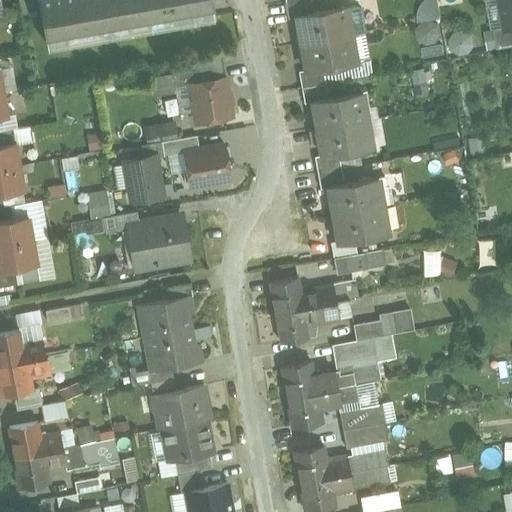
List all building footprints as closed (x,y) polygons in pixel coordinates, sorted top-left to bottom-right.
[(40,0),(49,43),(215,13),(213,0),(40,0)] [(311,0),(286,0),(289,16),(297,15),(297,13),(313,10),(311,0)] [(436,19),(434,0),(412,0),(415,41),(438,39),(436,19)] [(511,0),(502,0),(507,25),(508,26),(511,25),(511,0)] [(357,3),(347,5),(347,6),(340,7),(344,32),(351,31),(351,32),(352,33),(366,30),(362,7),(357,3)] [(313,10),(297,13),(297,15),(301,32),(302,32),(304,39),(302,40),(302,41),(351,32),(351,31),(344,32),(340,7),(347,6),(347,5),(346,5),(313,10)] [(511,25),(508,26),(507,25),(496,27),(499,47),(511,44),(511,25)] [(463,27),(443,35),(452,55),(472,47),(463,27)] [(351,32),(302,41),(302,42),(304,42),(306,50),(304,50),(307,68),(307,69),(324,66),(356,60),(356,58),(350,60),(345,34),(352,33),(351,32)] [(324,66),(307,69),(307,68),(299,69),(302,85),(326,81),(324,66)] [(201,67),(174,72),(176,85),(191,83),(191,82),(204,79),(201,67)] [(204,79),(191,82),(191,83),(198,120),(232,114),(230,102),(233,101),(230,88),(228,89),(225,76),(204,79)] [(326,81),(302,85),(305,101),(314,100),(314,99),(329,96),(326,81)] [(4,90),(0,90),(0,115),(8,114),(4,90)] [(329,96),(314,99),(314,100),(317,113),(318,113),(320,125),(319,125),(319,127),(367,118),(367,116),(361,117),(356,92),(363,91),(362,90),(329,96)] [(367,118),(319,127),(319,128),(321,127),(323,138),(321,139),(324,153),(324,154),(339,151),(372,146),(372,144),(366,145),(362,120),(368,119),(367,118)] [(198,133),(163,140),(165,154),(185,151),(185,150),(201,147),(198,133)] [(0,141),(0,167),(20,164),(16,139),(0,141)] [(201,147),(185,150),(185,151),(188,166),(184,170),(185,177),(190,180),(191,183),(232,176),(226,143),(201,147)] [(339,151),(324,154),(324,153),(315,154),(318,171),(342,167),(339,151)] [(157,153),(125,159),(132,198),(164,192),(157,153)] [(20,164),(0,167),(0,191),(3,191),(25,187),(20,164)] [(342,167),(318,171),(321,187),(329,185),(329,184),(345,181),(342,167)] [(345,181),(329,184),(329,185),(332,200),(334,199),(336,210),(334,211),(334,212),(383,204),(382,202),(377,203),(372,178),(378,177),(378,176),(345,181)] [(66,184),(50,187),(51,196),(67,194),(66,184)] [(102,189),(82,191),(84,215),(104,213),(102,189)] [(5,204),(0,205),(0,218),(15,216),(13,203),(5,204)] [(383,204),(334,212),(334,213),(336,213),(338,225),(336,225),(339,239),(339,240),(355,237),(388,232),(387,230),(382,231),(377,206),(383,205),(383,204)] [(138,210),(104,216),(107,232),(133,227),(133,223),(140,221),(138,210)] [(15,216),(0,218),(0,243),(34,238),(30,214),(15,216)] [(140,221),(133,223),(133,227),(140,266),(188,258),(180,214),(140,221)] [(84,230),(99,231),(100,217),(85,216),(84,230)] [(355,237),(339,240),(339,239),(331,240),(334,256),(358,252),(355,237)] [(34,238),(0,243),(0,267),(15,265),(38,261),(34,238)] [(419,249),(419,275),(436,275),(436,249),(419,249)] [(0,285),(18,282),(15,265),(0,267),(0,285)] [(299,274),(270,279),(276,310),(335,299),(332,282),(301,288),(299,274)] [(191,282),(168,286),(169,296),(189,293),(189,294),(193,293),(191,282)] [(169,296),(141,301),(147,335),(191,326),(188,311),(192,310),(189,294),(189,293),(169,296)] [(335,299),(276,310),(281,340),(310,335),(307,321),(351,313),(348,297),(335,299)] [(70,303),(47,307),(49,319),(73,316),(70,303)] [(381,318),(353,323),(356,339),(374,336),(384,334),(381,318)] [(191,326),(147,335),(153,367),(153,368),(173,364),(202,359),(199,342),(194,343),(191,326)] [(21,328),(0,331),(0,362),(26,357),(23,341),(21,328)] [(356,339),(333,343),(336,360),(377,352),(374,336),(356,339)] [(44,338),(23,341),(26,357),(47,353),(44,338)] [(311,359),(282,365),(288,395),(355,383),(385,377),(382,359),(378,359),(377,352),(336,360),(338,369),(313,373),(311,359)] [(47,353),(26,357),(29,373),(50,369),(47,353)] [(26,357),(0,362),(0,369),(4,392),(32,387),(29,373),(26,357)] [(173,364),(153,368),(153,367),(150,367),(152,381),(175,376),(173,364)] [(175,376),(152,381),(154,392),(178,388),(175,376)] [(178,388),(154,392),(160,427),(211,417),(205,382),(178,388)] [(355,383),(288,395),(293,425),(322,420),(319,407),(358,400),(355,383)] [(12,392),(15,405),(31,402),(29,389),(12,392)] [(67,400),(43,404),(46,419),(70,415),(67,400)] [(383,403),(341,411),(344,428),(386,421),(383,403)] [(211,417),(160,427),(163,427),(169,458),(175,457),(210,450),(214,449),(208,418),(211,418),(211,417)] [(38,420),(10,425),(15,455),(43,449),(40,434),(38,420)] [(386,421),(344,428),(348,446),(389,439),(386,421)] [(61,430),(40,434),(43,449),(64,445),(61,430)] [(114,436),(97,439),(99,453),(117,450),(114,436)] [(43,449),(15,455),(21,485),(49,479),(47,466),(66,462),(67,468),(101,461),(99,453),(97,439),(64,445),(43,449)] [(323,445),(295,450),(301,480),(363,468),(386,464),(383,447),(325,458),(323,445)] [(210,450),(175,457),(178,472),(179,472),(202,468),(213,466),(210,450)] [(451,465),(452,478),(471,476),(470,463),(451,465)] [(386,464),(363,468),(366,485),(389,480),(386,464)] [(202,468),(179,472),(182,491),(187,490),(187,489),(205,485),(202,468)] [(363,468),(301,480),(306,510),(334,505),(332,491),(366,485),(363,468)] [(112,470),(99,472),(99,476),(102,487),(115,484),(112,470)] [(99,476),(76,480),(78,491),(102,487),(99,476)] [(205,485),(187,489),(187,490),(191,511),(225,511),(235,510),(233,502),(232,503),(228,481),(205,485)]
